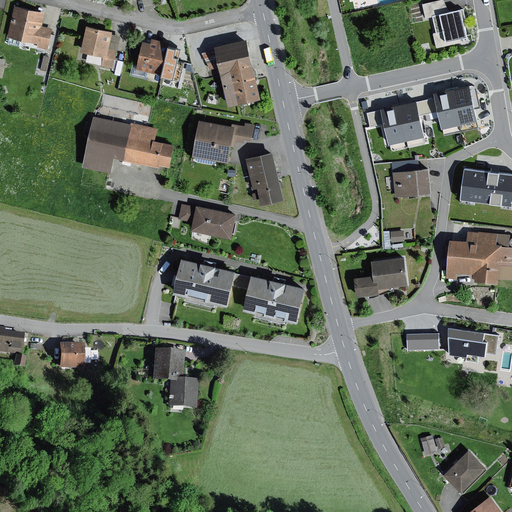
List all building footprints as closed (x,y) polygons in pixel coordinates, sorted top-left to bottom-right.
[(434,16),(451,12),(444,0),(437,0),(423,3),(426,17),(434,16)] [(46,12),(16,5),(9,36),(39,43),(38,47),(48,50),(53,28),(43,26),(46,12)] [(451,12),(434,16),(438,31),(433,32),(437,48),(461,43),(460,37),(468,36),(462,9),(451,12)] [(113,31),(88,26),(82,51),(88,52),(107,56),(112,34),(113,31)] [(121,37),(112,34),(107,56),(105,66),(114,68),(121,37)] [(248,38),(216,46),(217,49),(221,67),(229,105),(261,98),(248,38)] [(152,43),(144,41),(137,69),(161,74),(168,43),(153,39),(152,43)] [(184,47),(168,43),(161,74),(160,78),(182,83),(187,60),(181,59),(184,47)] [(221,67),(217,49),(203,52),(210,69),(221,67)] [(107,56),(88,52),(86,62),(105,66),(107,56)] [(50,56),(44,55),(41,70),(47,71),(50,56)] [(471,84),(453,88),(461,124),(479,120),(475,105),(471,85),(471,84)] [(473,85),(471,85),(475,105),(481,104),(477,88),(473,85)] [(453,88),(435,92),(437,97),(440,110),(444,128),(461,124),(453,88)] [(188,99),(186,103),(195,106),(197,98),(191,97),(190,100),(188,99)] [(437,97),(418,101),(421,114),(440,110),(437,97)] [(418,100),(400,104),(408,139),(426,135),(421,114),(418,101),(418,100)] [(400,104),(382,107),(383,109),(386,123),(391,143),(408,139),(400,104)] [(386,123),(383,109),(368,112),(371,126),(386,123)] [(133,123),(94,115),(83,167),(111,173),(114,158),(125,160),(133,123)] [(235,125),(200,119),(194,156),(229,162),(232,141),(235,125)] [(245,126),(235,125),(232,141),(245,143),(246,139),(253,140),(255,124),(246,122),(245,126)] [(133,123),(125,160),(160,167),(160,163),(170,165),(175,144),(156,140),(158,128),(133,123)] [(274,151),(247,157),(254,188),(259,187),(263,204),(286,199),(274,151)] [(511,173),(467,167),(463,198),(511,205),(511,173)] [(429,169),(393,173),(395,198),(431,194),(429,169)] [(198,207),(182,203),(179,219),(194,222),(198,207)] [(198,205),(198,207),(194,222),(193,230),(232,238),(237,213),(198,205)] [(404,230),(391,231),(392,242),(405,241),(404,230)] [(469,241),(451,239),(448,277),(455,278),(456,271),(475,273),(474,277),(477,278),(477,280),(498,282),(499,278),(500,262),(511,262),(511,246),(503,245),(503,244),(496,244),(497,233),(470,231),(469,241)] [(405,256),(372,261),(374,275),(356,278),(359,296),(377,294),(377,289),(409,285),(405,256)] [(237,271),(184,258),(175,293),(228,306),(233,285),(236,273),(237,271)] [(499,278),(511,279),(511,262),(500,262),(499,278)] [(252,276),(236,273),(233,285),(249,289),(252,276)] [(306,287),(253,274),(252,276),(249,289),(244,310),(298,323),(306,287)] [(23,337),(0,334),(0,353),(21,355),(23,337)] [(84,345),(59,345),(59,369),(83,369),(83,364),(90,364),(90,348),(84,348),(84,345)] [(184,352),(154,350),(152,379),(170,380),(168,406),(196,408),(198,379),(183,378),(184,352)] [(16,356),(14,364),(24,365),(25,357),(16,356)] [(433,435),(422,438),(426,454),(438,451),(433,435)] [(469,450),(445,474),(463,492),(488,468),(469,450)] [(503,511),(492,496),(469,511),(503,511)]
